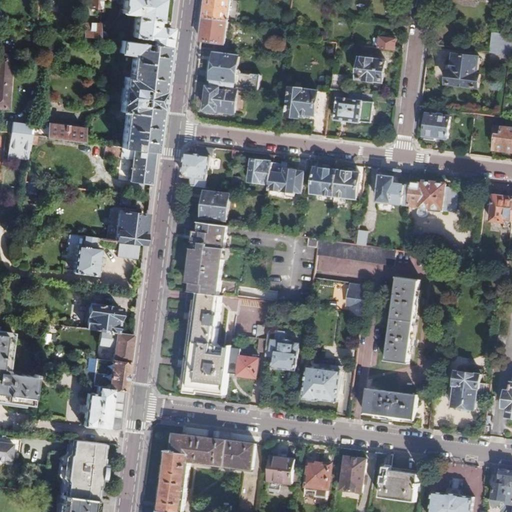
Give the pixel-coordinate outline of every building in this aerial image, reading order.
[(101,10),(101,0),(90,0),(90,9),(101,10)] [(168,47),(170,28),(156,26),(157,21),(160,21),(162,0),(123,0),(122,13),(135,15),(131,42),(168,47)] [(205,18),(229,21),(230,11),(232,0),(231,0),(206,0),(206,5),(205,18)] [(215,49),(229,51),(230,45),(226,44),(229,21),(205,18),(203,29),(202,41),(201,44),(201,47),(215,49)] [(100,25),(84,24),(84,36),(99,38),(100,25)] [(494,34),(491,52),(511,54),(511,36),(503,35),(494,34)] [(381,48),(397,50),(398,40),(382,38),(381,48)] [(158,123),(168,47),(131,42),(122,41),(120,54),(133,55),(130,77),(125,76),(120,111),(125,112),(121,147),(155,151),(158,123)] [(13,56),(0,54),(0,108),(9,109),(13,56)] [(228,86),(260,90),(261,77),(260,75),(253,74),(251,75),(238,74),(240,58),(216,55),(216,57),(215,62),(214,70),(211,70),(209,79),(213,80),(213,84),(228,86)] [(374,60),(375,56),(368,55),(367,58),(363,58),(360,79),(384,82),(387,61),(374,60)] [(484,59),(456,55),(455,65),(454,70),(451,70),(451,72),(449,84),(480,88),(484,59)] [(334,74),(332,90),(348,91),(350,76),(334,74)] [(195,88),(195,94),(206,96),(206,95),(208,95),(207,110),(236,113),(239,91),(228,89),(228,86),(213,84),(209,84),(196,82),(195,88)] [(288,115),(300,117),(301,113),(306,114),(315,115),(318,92),(292,88),(288,115)] [(381,104),(382,95),(350,92),(349,99),(340,98),(337,119),(372,124),(372,122),(379,123),(381,104)] [(451,118),(428,114),(425,136),(427,136),(426,139),(436,141),(436,137),(439,138),(448,139),(451,118)] [(22,124),(21,133),(24,134),(31,135),(82,142),(84,128),(41,122),(40,126),(22,124)] [(495,150),(511,152),(511,128),(495,126),(494,135),(497,135),(497,139),(495,150)] [(21,133),(11,132),(9,148),(29,150),(31,135),(24,134),(21,133)] [(151,184),(155,151),(121,147),(105,145),(104,154),(120,156),(120,158),(132,159),(129,181),(151,184)] [(188,153),(184,176),(192,177),(198,178),(197,186),(207,187),(210,169),(211,169),(212,157),(214,156),(215,147),(198,145),(198,149),(197,154),(188,153)] [(272,184),(274,163),(255,160),(252,181),(272,184)] [(283,164),(274,163),(272,184),(271,184),(271,190),(296,193),(304,194),(307,168),(287,165),(287,170),(283,170),(283,164)] [(314,193),(336,195),(339,170),(330,169),(326,169),(317,168),(314,193)] [(339,170),(336,195),(358,198),(361,173),(353,172),(348,172),(339,170)] [(403,214),(410,215),(411,205),(413,185),(407,184),(400,184),(396,183),(396,179),(396,177),(383,176),(380,201),(404,204),(403,214)] [(241,178),(233,177),(231,191),(240,192),(241,178)] [(425,184),(413,182),(413,185),(411,205),(431,208),(431,212),(444,214),(448,184),(425,181),(425,184)] [(231,194),(208,191),(205,216),(228,220),(231,194)] [(136,196),(121,194),(119,204),(134,206),(136,196)] [(493,221),(511,223),(511,197),(496,195),(495,204),(494,209),(493,221)] [(143,244),(147,214),(118,210),(115,240),(143,244)] [(228,226),(200,222),(199,228),(197,228),(195,236),(195,238),(195,240),(194,247),(192,247),(187,283),(191,283),(196,283),(195,291),(200,292),(219,295),(221,280),(224,256),(226,245),(228,226)] [(358,244),(368,246),(370,231),(360,230),(358,244)] [(96,238),(82,236),(81,245),(75,244),(72,271),(96,275),(100,247),(95,246),(96,238)] [(319,239),(309,237),(308,246),(318,247),(319,239)] [(139,245),(117,242),(115,255),(137,258),(139,245)] [(395,248),(330,244),(330,256),(394,260),(395,248)] [(419,304),(420,298),(422,280),(398,277),(386,361),(410,364),(413,345),(414,340),(419,304)] [(367,285),(351,283),(350,291),(366,293),(367,285)] [(346,299),(346,285),(334,286),(335,300),(346,299)] [(352,314),(363,316),(366,293),(350,291),(348,306),(353,306),(352,310),(352,314)] [(217,342),(224,296),(219,295),(200,292),(199,297),(197,312),(194,311),(194,315),(193,318),(193,321),(191,333),(194,333),(187,388),(187,389),(201,391),(228,395),(230,373),(233,347),(229,347),(229,349),(222,349),(222,346),(217,342)] [(89,305),(86,328),(116,332),(119,310),(89,305)] [(269,340),(270,326),(259,325),(257,339),(260,339),(269,340)] [(0,400),(32,405),(37,373),(34,373),(33,375),(7,371),(13,331),(0,329),(0,400)] [(127,363),(131,334),(116,332),(112,360),(127,363)] [(184,388),(187,388),(194,333),(191,333),(188,360),(187,364),(187,368),(184,388)] [(233,347),(230,373),(238,375),(238,376),(257,378),(259,359),(241,357),(242,350),(238,350),(239,336),(235,336),(233,347)] [(268,349),(269,340),(260,339),(258,352),(267,353),(268,349)] [(273,340),(272,349),(272,351),(276,351),(274,362),(274,367),(296,370),(300,344),(292,343),(292,340),(285,339),(284,341),(273,340)] [(267,353),(266,361),(274,362),(276,351),(272,351),(272,349),(268,349),(267,353)] [(124,389),(127,363),(112,360),(103,359),(97,358),(95,371),(94,371),(92,384),(97,385),(124,389)] [(321,367),(309,366),(305,398),(308,398),(315,399),(320,400),(320,398),(338,401),(343,367),(321,364),(321,367)] [(479,400),(490,401),(492,385),(481,384),(482,375),(458,372),(456,385),(457,385),(455,406),(477,409),(479,400)] [(119,430),(124,389),(97,385),(96,393),(87,392),(82,425),(119,430)] [(366,414),(384,417),(389,417),(416,421),(419,394),(369,388),(366,414)] [(220,433),(219,440),(234,442),(235,435),(220,433)] [(161,504),(160,511),(161,511),(162,511),(185,511),(192,462),(198,462),(198,463),(254,471),(258,445),(251,444),(245,444),(239,443),(234,442),(219,440),(214,439),(209,439),(203,438),(197,437),(191,436),(179,435),(176,434),(174,452),(167,451),(161,504)] [(68,438),(60,493),(97,498),(100,479),(103,479),(105,463),(103,462),(105,443),(68,438)] [(14,444),(0,441),(0,459),(11,461),(14,444)] [(368,459),(347,456),(343,489),(364,492),(368,459)] [(270,481),(293,484),(296,460),(273,457),(270,481)] [(332,465),(311,462),(307,490),(311,490),(311,487),(329,489),(332,465)] [(424,494),(425,484),(419,482),(420,471),(414,471),(408,470),(403,469),(398,468),(393,468),(393,465),(390,465),(386,464),(382,497),(416,501),(418,492),(424,494)] [(511,511),(511,470),(507,470),(502,469),(500,484),(497,483),(495,498),(492,500),(496,508),(502,504),(504,504),(505,511),(506,511),(511,511)] [(473,511),(475,498),(436,492),(432,511),(473,511)] [(95,511),(97,498),(60,493),(57,511),(95,511)]
